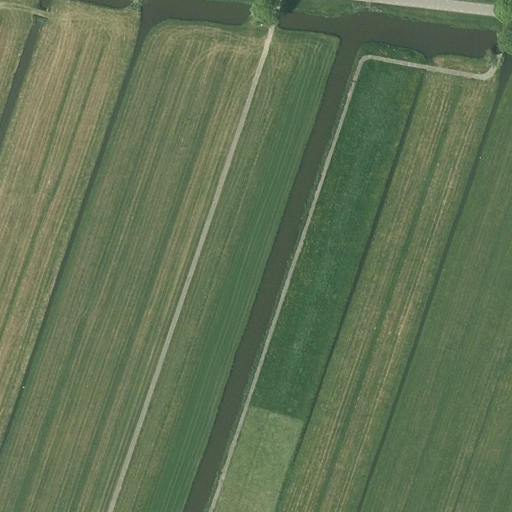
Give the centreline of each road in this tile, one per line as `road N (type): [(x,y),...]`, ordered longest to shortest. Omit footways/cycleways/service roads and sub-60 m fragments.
road 1 (track): [(208,511),(361,61),(486,77),(511,2)]
road 2 (track): [(107,511),(278,0)]
